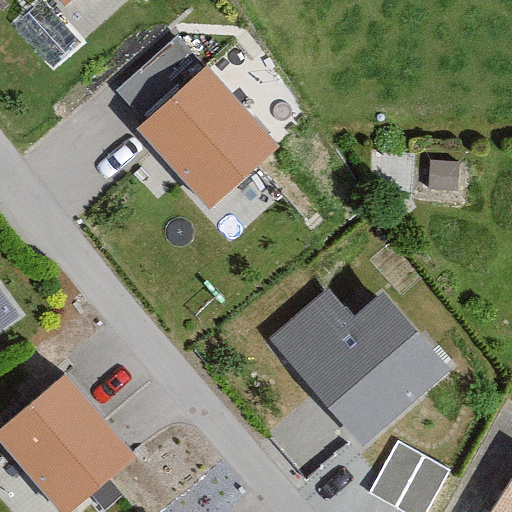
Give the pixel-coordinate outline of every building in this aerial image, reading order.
[(74,0),(57,0),(66,8),(74,0)] [(133,108),(197,48),(176,25),(111,85),(133,108)] [(280,150),(204,67),(136,129),(213,212),(280,150)] [(354,318),(329,290),(271,340),(364,447),(451,372),(382,294),(354,318)] [(0,329),(18,317),(0,292),(0,329)] [(73,511),(137,458),(65,375),(0,429),(0,443),(58,511),(73,511)] [(427,511),(450,471),(399,443),(371,492),(406,511),(427,511)] [(511,511),(511,493),(499,511),(511,511)]
